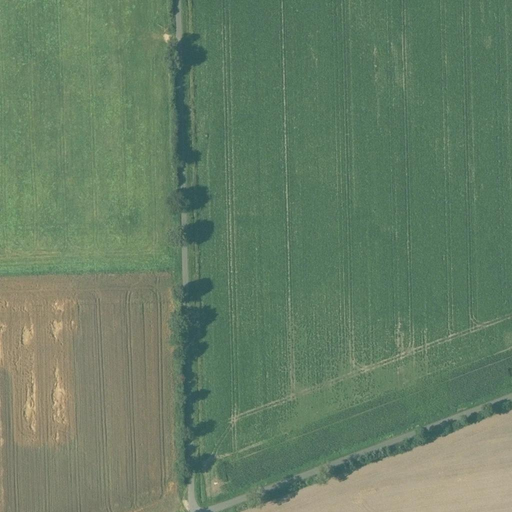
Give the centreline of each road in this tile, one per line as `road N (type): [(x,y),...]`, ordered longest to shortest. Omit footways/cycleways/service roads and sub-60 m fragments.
road 1 (unclassified): [(191,511),(178,0)]
road 2 (unclassified): [(208,511),(511,393)]
